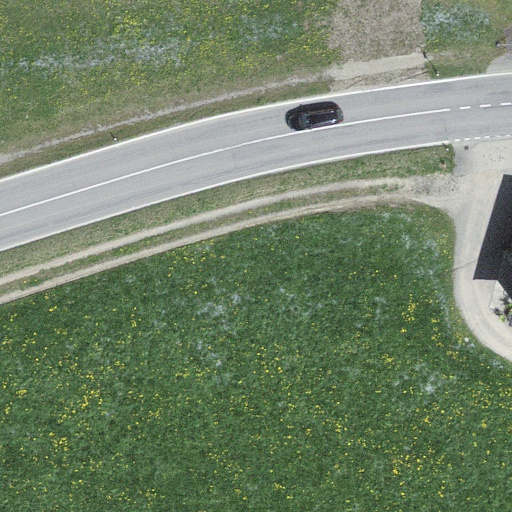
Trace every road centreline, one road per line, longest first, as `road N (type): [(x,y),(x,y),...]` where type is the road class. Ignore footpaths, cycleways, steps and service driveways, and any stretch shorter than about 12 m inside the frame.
road 1 (secondary): [(511,104),(344,124),(230,148),(0,218)]
road 2 (track): [(0,295),(306,199),(395,187),(488,200)]
